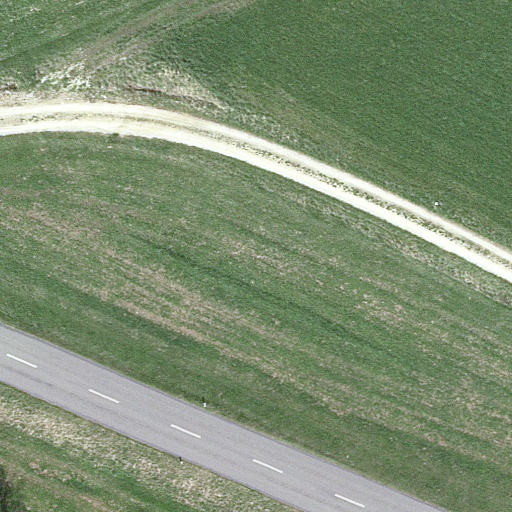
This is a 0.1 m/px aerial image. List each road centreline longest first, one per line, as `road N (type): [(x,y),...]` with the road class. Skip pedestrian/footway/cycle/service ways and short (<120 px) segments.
road 1 (track): [(511,272),(272,162),(167,131),(88,122),(0,127)]
road 2 (tertiary): [(0,350),(374,511)]
